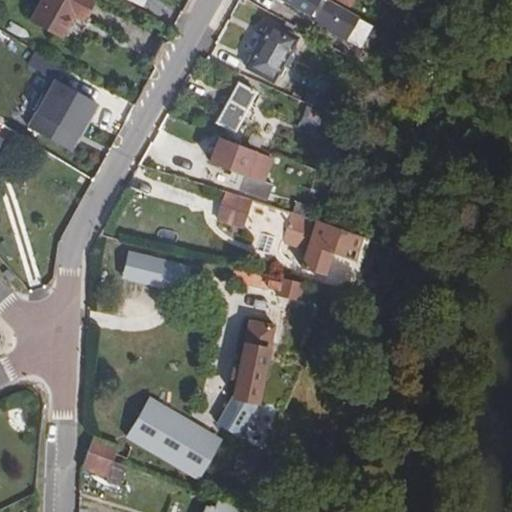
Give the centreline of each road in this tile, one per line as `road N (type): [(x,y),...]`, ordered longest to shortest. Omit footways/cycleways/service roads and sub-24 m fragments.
road 1 (residential): [(62,347),(74,242),(208,0)]
road 2 (residential): [(60,511),(62,347)]
